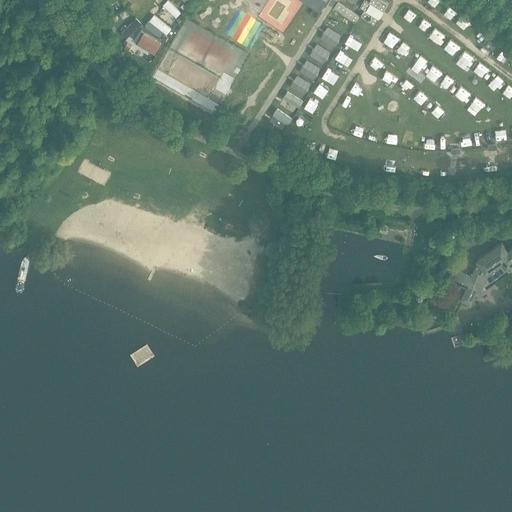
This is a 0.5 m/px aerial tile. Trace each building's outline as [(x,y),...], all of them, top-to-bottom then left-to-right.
[(300,0),(313,8),(319,12),(327,0),(300,0)] [(370,0),(362,14),(375,22),(385,6),(375,0),(370,0)] [(177,16),(182,11),(171,1),(166,6),(177,16)] [(410,21),(414,15),(407,10),(403,16),(410,21)] [(241,11),(237,21),(249,26),(253,16),(241,11)] [(161,13),(155,19),(167,30),(172,24),(161,13)] [(422,23),(418,31),(425,35),(429,27),(422,23)] [(150,45),(156,32),(148,29),(143,42),(150,45)] [(434,46),(443,37),(436,30),(427,39),(434,46)] [(355,49),(361,39),(351,34),(346,43),(355,49)] [(390,34),(385,42),(393,47),(398,39),(390,34)] [(452,56),(459,47),(450,40),(443,50),(452,56)] [(406,45),(397,58),(403,62),(412,49),(406,45)] [(347,63),(351,54),(341,50),(337,59),(347,63)] [(460,60),(469,66),(475,58),(465,52),(460,60)] [(422,56),(412,69),(420,75),(429,61),(422,56)] [(480,76),(486,68),(479,63),(473,71),(480,76)] [(391,67),(383,76),(391,84),(400,74),(391,67)] [(493,75),(486,84),(496,91),(502,81),(493,75)] [(403,94),(411,84),(404,78),(395,88),(403,94)] [(352,93),(364,100),(371,88),(366,85),(367,84),(359,80),(352,93)] [(315,92),(327,100),(333,91),(320,83),(315,92)] [(460,86),(452,99),(462,105),(470,92),(460,86)] [(511,87),(509,86),(501,98),(509,103),(511,99),(511,87)] [(408,101),(419,108),(428,96),(417,89),(408,101)] [(312,96),(304,109),(312,114),(320,101),(312,96)] [(478,98),(472,105),(480,112),(486,105),(478,98)] [(432,121),(442,109),(433,102),(423,113),(432,121)] [(296,123),(304,128),(309,119),(301,115),(296,123)] [(366,134),(370,120),(360,117),(356,132),(366,134)] [(376,121),(374,136),(385,138),(387,122),(376,121)] [(460,139),(460,145),(472,145),(472,130),(462,130),(462,139),(460,139)] [(427,145),(440,146),(440,131),(428,131),(427,145)] [(455,146),(454,131),(445,131),(446,146),(455,146)] [(349,159),(359,161),(362,149),(351,147),(349,159)] [(508,267),(509,266),(511,264),(511,247),(507,251),(501,243),(476,261),(477,263),(472,276),(453,269),(449,279),(467,287),(462,300),(470,303),(477,289),(481,291),(485,283),(489,279),(492,283),(510,270),(508,267)]
